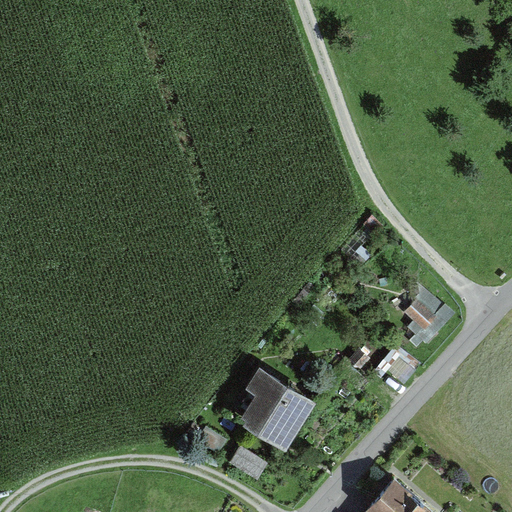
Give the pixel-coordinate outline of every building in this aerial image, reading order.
[(405,314),(423,327),(444,299),(426,285),(405,314)] [(410,379),(419,362),(391,348),(382,365),(410,379)] [(242,411),(247,414),(244,419),(287,446),(317,397),(260,361),(246,383),(256,389),(242,411)] [(239,444),(231,463),(262,476),(270,457),(239,444)] [(439,511),(402,482),(377,511),(439,511)]
